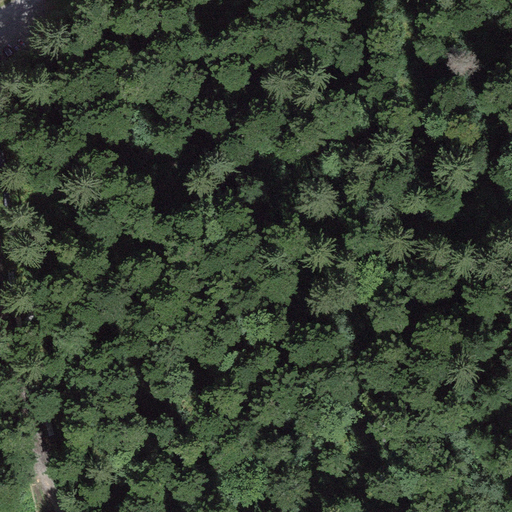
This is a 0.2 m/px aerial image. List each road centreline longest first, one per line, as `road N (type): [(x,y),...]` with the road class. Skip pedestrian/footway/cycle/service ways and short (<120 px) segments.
road 1 (track): [(511,292),(181,147),(78,82),(0,101)]
road 2 (track): [(51,511),(30,484),(0,332)]
